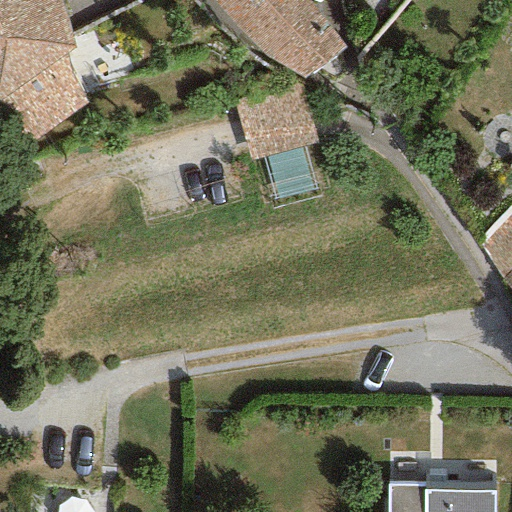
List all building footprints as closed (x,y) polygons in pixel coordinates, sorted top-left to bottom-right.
[(76,48),(57,0),(0,0),(0,108),(30,145),(86,102),(66,51),(76,48)] [(304,76),(343,48),(303,0),(214,0),(264,54),(304,76)] [(298,86),(235,104),(245,139),(251,161),(314,143),(309,124),(298,86)] [(511,212),(481,241),(511,274),(511,273),(511,212)] [(422,485),(388,487),(387,511),(493,511),(494,493),(422,492),(422,485)]
